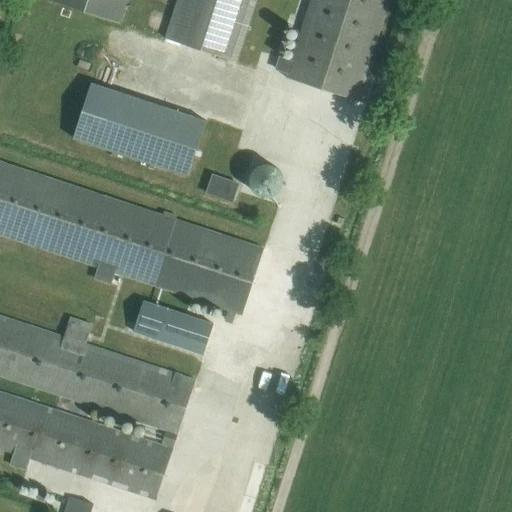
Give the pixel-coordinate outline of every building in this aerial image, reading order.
[(128,0),(48,0),(121,23),(128,0)] [(237,60),(256,0),(177,0),(166,37),(237,60)] [(310,0),(291,61),(279,57),(276,69),(287,73),(285,77),(357,100),(389,0),(310,0)] [(188,176),(206,120),(92,83),(74,139),(188,176)] [(241,314),(263,247),(0,161),(0,234),(98,267),(94,279),(111,284),(114,273),(227,310),(224,320),(232,322),(235,312),(241,314)] [(265,197),(271,196),(277,193),(281,188),(283,182),(282,175),(279,169),(274,165),(267,164),(261,164),(255,168),(251,173),(249,179),(250,185),(253,191),(258,195),(265,197)] [(231,201),(237,184),(212,175),(206,192),(231,201)] [(213,322),(145,301),(135,334),(203,355),(213,322)] [(64,337),(0,316),(0,376),(166,430),(161,445),(0,392),(0,448),(14,453),(10,465),(26,470),(30,459),(155,500),(195,380),(85,344),(91,325),(70,318),(64,337)] [(61,507),(67,491),(21,476),(16,493),(61,507)] [(91,511),(93,505),(70,497),(65,511),(91,511)]
